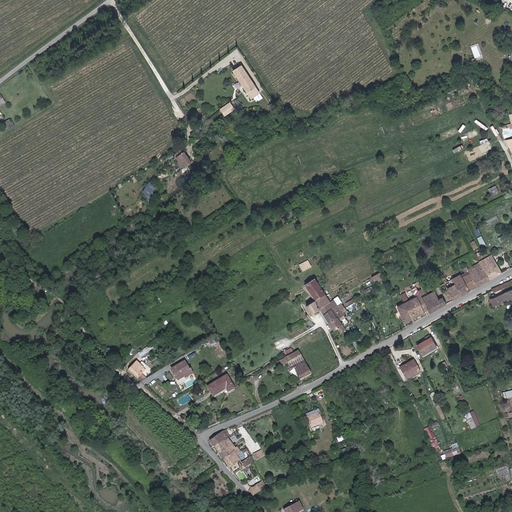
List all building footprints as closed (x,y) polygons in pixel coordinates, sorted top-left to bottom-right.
[(258,94),(248,79),(239,67),(232,72),(250,99),(258,94)] [(224,115),(233,109),(229,103),(220,109),(224,115)] [(0,129),(2,133),(14,126),(10,119),(0,124),(0,129)] [(190,162),(183,151),(175,156),(182,167),(190,162)] [(490,168),(500,163),(498,160),(488,165),(490,168)] [(149,197),(153,189),(145,185),(141,194),(149,197)] [(502,193),(498,186),(492,190),(495,197),(502,193)] [(483,236),(478,237),(482,248),(487,246),(483,236)] [(491,255),(479,262),(489,279),(501,272),(491,255)] [(299,264),(303,271),(312,266),(309,259),(299,264)] [(462,278),(469,290),(489,279),(479,262),(468,268),(471,273),(462,278)] [(374,281),(382,277),(380,273),(372,277),(374,281)] [(454,283),(461,295),(469,290),(462,278),(460,274),(451,279),(454,283)] [(314,300),(324,294),(313,278),(304,284),(314,300)] [(398,307),(406,321),(428,310),(421,298),(420,296),(424,294),(418,282),(410,286),(413,291),(417,298),(398,307)] [(451,297),(452,300),(461,295),(454,283),(446,288),(451,297)] [(505,283),(493,289),(494,292),(507,287),(505,283)] [(511,289),(490,298),(494,307),(511,299),(511,289)] [(428,310),(429,313),(446,304),(442,298),(438,300),(434,291),(421,298),(428,310)] [(319,309),(329,302),(324,294),(314,300),(305,306),(310,314),(319,309)] [(333,299),(329,302),(319,309),(333,331),(342,325),(339,319),(345,315),(342,310),(344,309),(340,302),(337,305),(333,299)] [(416,346),(422,356),(436,348),(430,338),(416,346)] [(138,353),(141,356),(150,350),(148,346),(138,353)] [(299,379),(311,373),(308,367),(307,367),(298,350),(279,360),(282,365),(287,363),(290,369),(293,367),(299,379)] [(399,369),(406,380),(420,372),(413,360),(399,369)] [(127,369),(138,381),(143,377),(140,374),(145,371),(137,361),(127,369)] [(181,374),(188,370),(184,362),(171,369),(176,379),(182,375),(181,374)] [(190,369),(188,370),(181,374),(182,375),(176,379),(177,380),(183,377),(184,379),(193,374),(190,369)] [(228,396),(236,392),(226,375),(207,386),(214,397),(225,391),(228,396)] [(472,429),(481,425),(474,410),(466,414),(472,429)] [(318,411),(306,417),(311,427),(323,422),(318,411)] [(431,426),(425,428),(437,458),(442,456),(431,426)] [(210,443),(229,467),(245,457),(243,453),(247,450),(246,448),(241,452),(237,446),(235,447),(223,431),(211,438),(210,443)] [(458,443),(451,445),(452,448),(444,451),(446,458),(462,453),(458,443)] [(243,467),(245,470),(254,464),(252,461),(243,467)] [(246,473),(255,467),(254,464),(245,470),(246,473)] [(253,488),(256,493),(265,487),(261,482),(253,488)] [(298,501),(283,509),(284,511),(299,511),(300,511),(303,510),(298,501)]
